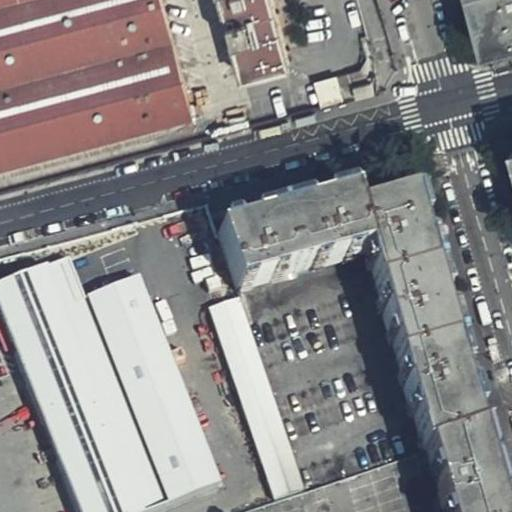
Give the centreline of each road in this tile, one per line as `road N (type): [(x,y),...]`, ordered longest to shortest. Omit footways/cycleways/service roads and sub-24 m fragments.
road 1 (residential): [(0,222),(448,103)]
road 2 (residential): [(448,103),(511,327)]
